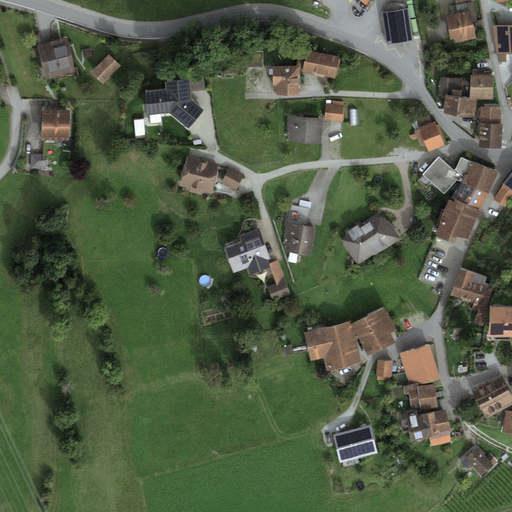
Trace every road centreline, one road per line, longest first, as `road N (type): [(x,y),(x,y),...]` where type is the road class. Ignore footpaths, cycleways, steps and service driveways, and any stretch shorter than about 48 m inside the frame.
road 1 (tertiary): [(340,38),(274,13),(129,29),(24,0)]
road 2 (residential): [(470,148),(272,173),(258,188),(268,229)]
road 3 (residential): [(448,387),(437,319),(508,156)]
road 4 (residential): [(470,148),(407,74),(358,46)]
